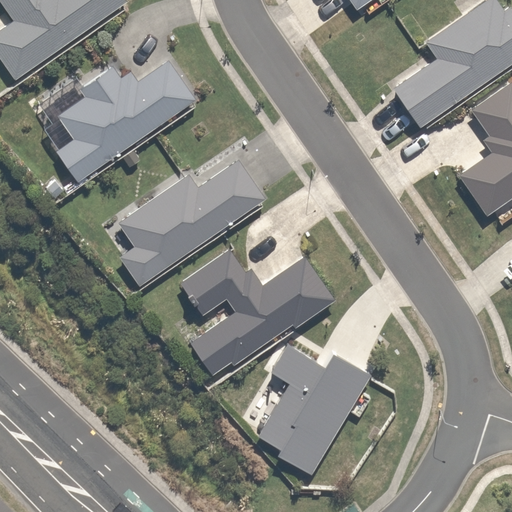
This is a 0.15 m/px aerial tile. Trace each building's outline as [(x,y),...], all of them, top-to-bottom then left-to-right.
[(124,10),(117,0),(53,0),(45,5),(41,0),(0,0),(0,91),(1,93),(124,10)] [(328,0),(350,30),(392,0),(328,0)] [(438,68),(384,107),(406,137),(511,61),(511,24),(504,13),(492,17),(479,0),(457,0),(434,17),(444,32),(423,47),(438,68)] [(39,165),(58,192),(184,106),(147,53),(121,71),(115,61),(60,99),(69,111),(43,128),(58,151),(39,165)] [(448,195),(470,227),(511,198),(511,94),(456,132),(483,171),(448,195)] [(93,254),(124,288),(273,191),(247,150),(93,254)] [(141,324),(198,394),(318,297),(305,252),(261,227),(141,324)] [(384,376),(335,343),(319,366),(280,340),(260,369),(279,382),(240,438),(310,486),(384,376)]
